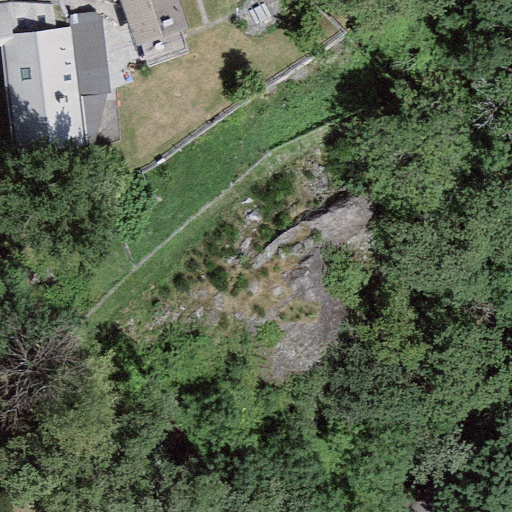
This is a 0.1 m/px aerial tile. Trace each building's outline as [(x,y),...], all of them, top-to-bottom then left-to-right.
[(179,0),(119,0),(135,44),(189,24),(179,0)] [(8,4),(0,4),(0,34),(11,34),(8,4)] [(50,4),(8,4),(11,34),(53,28),(50,4)] [(69,14),(69,27),(77,95),(110,91),(100,17),(94,12),(69,14)] [(11,34),(0,34),(0,54),(12,153),(83,144),(77,95),(69,27),(53,28),(11,34)]
